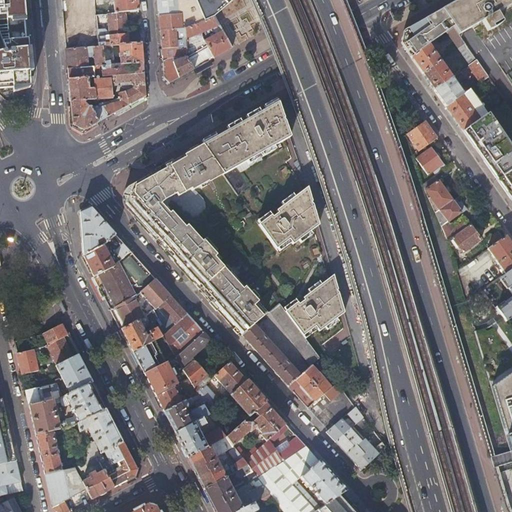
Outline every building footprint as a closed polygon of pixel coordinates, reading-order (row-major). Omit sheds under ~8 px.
[(0,0),(0,10),(5,11),(6,21),(26,19),(25,8),(24,0),(0,0)] [(125,11),(138,10),(137,0),(112,0),(114,12),(125,11)] [(157,0),(160,29),(184,27),(204,18),(196,0),(157,0)] [(196,0),(204,18),(213,14),(230,0),(196,0)] [(496,11),(511,1),(511,0),(456,0),(441,9),(441,10),(453,26),(458,34),(481,20),(486,30),(491,27),(495,25),(501,21),(496,11)] [(101,13),(107,12),(108,12),(108,3),(94,4),(95,13),(101,13)] [(446,31),(453,26),(441,10),(433,15),(432,14),(403,30),(402,32),(401,35),(400,38),(400,40),(401,42),(401,44),(410,57),(429,44),(446,31)] [(108,35),(127,33),(125,11),(114,12),(108,12),(107,12),(108,35)] [(184,27),(185,46),(186,56),(206,44),(213,57),(231,47),(213,14),(204,18),(184,27)] [(26,19),(6,21),(8,42),(2,42),(5,50),(28,43),(27,32),(26,19)] [(464,43),(458,34),(453,26),(446,31),(458,47),(464,43)] [(184,27),(160,29),(161,48),(185,46),(184,27)] [(116,44),(128,43),(127,33),(108,35),(109,44),(111,44),(116,44)] [(101,76),(143,72),(140,42),(128,43),(116,44),(118,64),(132,63),(132,66),(113,67),(113,64),(111,44),(109,44),(103,45),(105,65),(100,65),(101,76)] [(5,50),(0,51),(0,91),(1,93),(28,85),(31,74),(28,43),(5,50)] [(475,59),(464,43),(458,47),(469,64),(475,59)] [(422,73),(440,60),(434,51),(436,49),(434,46),(432,48),(429,44),(410,57),(422,73)] [(66,48),(68,68),(92,66),(100,65),(105,65),(103,45),(98,45),(93,46),(94,57),(87,58),(86,47),(66,48)] [(185,46),(161,48),(162,59),(182,55),(182,57),(172,61),(175,68),(163,72),(164,77),(169,82),(193,68),(186,56),(185,46)] [(447,66),(456,64),(454,54),(445,56),(447,66)] [(487,76),(475,59),(469,64),(467,65),(479,81),(487,76)] [(452,76),(440,60),(422,73),(433,89),(452,76)] [(68,68),(69,79),(93,77),(92,66),(68,68)] [(461,76),(469,84),(475,79),(467,70),(461,76)] [(132,85),(144,83),(143,72),(101,76),(93,77),(69,79),(72,124),(83,130),(129,104),(132,90),(118,93),(120,100),(110,103),(102,106),(87,106),(87,104),(87,99),(112,97),(111,87),(111,83),(131,82),(132,85)] [(463,93),(452,76),(433,89),(445,106),(463,93)] [(145,96),(144,83),(132,85),(132,87),(132,88),(132,90),(129,104),(145,96)] [(445,106),(462,130),(485,114),(485,113),(483,107),(481,103),(477,97),(473,93),(468,89),(463,93),(445,106)] [(220,170),(233,162),(235,166),(289,134),(277,100),(201,144),(202,145),(220,170)] [(462,130),(475,148),(485,141),(496,134),(493,130),(500,125),(489,110),(485,114),(462,130)] [(425,121),(406,134),(418,151),(436,137),(425,121)] [(490,147),(500,140),(496,134),(485,141),(490,147)] [(202,145),(173,161),(194,190),(208,182),(207,179),(221,172),(223,175),(224,175),(220,170),(202,145)] [(415,158),(427,175),(443,164),(431,147),(415,158)] [(497,180),(511,168),(511,153),(507,147),(485,163),(497,180)] [(134,219),(153,239),(156,236),(173,255),(170,259),(199,290),(202,287),(215,302),(212,305),(239,336),(241,334),(246,330),(248,329),(254,323),(268,312),(226,265),(224,267),(214,257),(217,255),(203,240),(202,242),(187,225),(185,227),(166,206),(165,208),(161,204),(165,200),(176,194),(178,197),(191,189),(192,191),(194,190),(173,161),(167,165),(169,167),(161,171),(150,174),(127,187),(125,198),(124,205),(136,218),(134,219)] [(427,175),(430,178),(445,167),(443,164),(427,175)] [(511,168),(497,180),(504,189),(511,183),(511,168)] [(438,180),(424,190),(436,207),(435,208),(431,204),(434,213),(452,200),(438,180)] [(319,221),(308,184),(275,207),(277,210),(271,214),(269,211),(256,219),(274,244),(276,243),(278,247),(290,239),(291,241),(319,221)] [(461,211),(452,200),(434,213),(446,240),(450,237),(456,233),(468,225),(466,223),(463,225),(461,223),(453,229),(447,221),(461,211)] [(79,213),(83,256),(97,248),(96,242),(102,237),(105,241),(114,233),(91,207),(79,213)] [(469,224),(468,225),(456,233),(450,237),(461,253),(480,239),(469,224)] [(492,244),(502,237),(498,231),(488,238),(492,244)] [(114,233),(105,241),(99,247),(97,248),(83,256),(93,276),(112,265),(129,250),(114,233)] [(511,266),(511,244),(505,235),(502,237),(492,244),(486,249),(504,273),(511,266)] [(93,276),(110,309),(134,296),(132,290),(136,285),(140,287),(152,276),(129,250),(112,265),(93,276)] [(294,298),(281,307),(302,335),(315,326),(316,328),(343,310),(333,272),(300,294),(302,296),(296,301),(294,298)] [(110,309),(121,329),(144,316),(145,315),(144,312),(141,313),(135,302),(142,295),(154,309),(158,305),(169,295),(154,278),(136,295),(134,296),(110,309)] [(174,324),(186,313),(169,295),(158,305),(174,324)] [(505,298),(494,306),(499,313),(510,306),(505,298)] [(278,303),(270,310),(310,364),(319,357),(302,335),(281,307),(278,303)] [(162,324),(166,331),(174,324),(158,305),(154,309),(153,309),(157,318),(162,324)] [(121,329),(132,351),(162,335),(166,331),(162,324),(148,332),(149,334),(146,336),(142,328),(145,327),(143,322),(147,319),(148,322),(157,318),(153,309),(145,315),(144,316),(121,329)] [(175,356),(202,332),(186,313),(174,324),(166,331),(162,335),(175,356)] [(246,330),(241,334),(263,359),(270,354),(277,348),(254,323),(248,329),(246,330)] [(63,337),(67,335),(61,324),(57,327),(39,336),(13,342),(16,354),(34,350),(33,345),(40,343),(45,341),(47,345),(63,337)] [(184,363),(210,340),(202,332),(175,356),(179,363),(184,363)] [(77,355),(67,335),(63,337),(73,357),(77,355)] [(132,351),(144,374),(175,356),(162,335),(132,351)] [(73,357),(63,337),(47,345),(42,348),(39,349),(44,357),(50,354),(56,366),(73,357)] [(270,354),(263,359),(286,384),(299,373),(277,348),(270,354)] [(34,350),(16,354),(21,375),(38,370),(34,350)] [(91,382),(77,355),(73,357),(56,366),(55,366),(69,393),(91,382)] [(206,374),(193,360),(182,370),(183,372),(187,379),(192,387),(206,374)] [(230,394),(246,380),(229,362),(214,375),(230,394)] [(310,364),(295,380),(314,401),(330,387),(310,364)] [(511,373),(491,389),(511,459),(511,373)] [(155,396),(163,411),(185,401),(185,400),(183,396),(180,397),(181,398),(178,399),(177,397),(186,392),(189,398),(190,398),(197,395),(195,392),(192,387),(187,379),(155,396)] [(244,419),(264,401),(246,380),(230,394),(230,395),(244,411),(243,411),(239,414),(244,419)] [(105,409),(91,382),(69,393),(60,397),(58,398),(60,405),(64,406),(67,404),(68,404),(71,409),(71,410),(72,412),(73,412),(74,414),(73,418),(65,420),(66,421),(58,422),(59,429),(65,427),(71,426),(76,423),(105,409)] [(55,383),(25,391),(28,405),(52,399),(58,398),(60,397),(55,383)] [(214,408),(224,400),(219,395),(217,397),(206,383),(195,392),(197,395),(204,407),(210,403),(214,408)] [(163,411),(174,432),(202,417),(208,414),(208,413),(204,407),(197,395),(190,398),(195,408),(190,411),(189,413),(191,416),(189,417),(185,409),(188,408),(185,401),(163,411)] [(52,399),(28,405),(35,435),(53,430),(59,429),(58,422),(56,417),(54,417),(52,412),(55,412),(52,399)] [(271,443),(288,427),(264,401),(244,419),(225,436),(232,445),(249,430),(250,431),(255,427),(261,433),(260,434),(266,442),(268,440),(271,443)] [(362,416),(355,406),(347,414),(354,422),(362,416)] [(122,442),(105,409),(76,423),(78,431),(86,427),(96,447),(83,454),(84,461),(95,456),(102,452),(122,442)] [(0,465),(15,462),(6,421),(0,422),(0,413),(0,414),(0,413),(0,465)] [(208,414),(202,417),(205,423),(212,419),(208,414)] [(347,414),(341,418),(350,427),(354,422),(347,414)] [(174,432),(187,457),(209,445),(225,436),(219,428),(201,436),(200,434),(203,432),(202,430),(199,431),(197,427),(205,423),(202,417),(174,432)] [(341,418),(327,430),(335,439),(350,427),(341,418)] [(335,439),(346,452),(359,440),(360,439),(350,427),(335,439)] [(53,430),(35,435),(44,474),(62,470),(53,430)] [(282,460),(304,445),(296,436),(288,443),(290,444),(279,455),(282,460)] [(256,477),(282,460),(279,455),(271,443),(268,440),(266,442),(261,446),(244,460),(246,464),(253,473),(255,475),(256,477)] [(361,468),(385,446),(381,441),(369,451),(359,440),(346,452),(361,468)] [(136,469),(122,442),(102,452),(110,465),(113,464),(115,466),(116,465),(118,467),(113,470),(114,472),(106,477),(112,488),(133,476),(135,473),(136,469)] [(242,458),(244,460),(261,446),(258,443),(245,454),(240,448),(236,451),(242,458)] [(187,457),(203,488),(224,476),(223,474),(229,470),(226,464),(220,466),(209,445),(187,457)] [(299,476),(317,460),(304,445),(282,460),(256,477),(269,493),(283,511),(312,511),(314,511),(291,484),(295,480),(299,476)] [(228,450),(237,462),(242,458),(236,451),(233,446),(228,450)] [(98,461),(95,456),(84,461),(83,462),(86,467),(98,461)] [(235,470),(246,464),(244,460),(242,458),(237,462),(233,465),(235,470)] [(343,492),(345,490),(317,460),(299,476),(310,489),(312,488),(315,491),(314,493),(324,504),(343,492)] [(15,462),(0,465),(0,495),(7,494),(5,486),(20,482),(15,462)] [(241,480),(253,473),(246,464),(235,470),(228,474),(232,481),(239,477),(241,480)] [(62,470),(44,474),(52,510),(57,511),(65,511),(61,503),(85,489),(81,482),(73,467),(62,470)] [(91,499),(112,488),(106,477),(102,470),(95,474),(93,471),(85,476),(86,479),(81,482),(85,489),(91,499)] [(203,488),(215,511),(233,511),(253,501),(269,493),(256,477),(255,475),(250,480),(257,490),(243,497),(242,494),(236,497),(224,476),(203,488)] [(314,511),(320,507),(295,480),(291,484),(314,511)] [(22,491),(20,482),(5,486),(7,494),(22,491)] [(360,511),(343,492),(324,504),(320,507),(314,511),(312,511),(360,511)] [(0,506),(0,511),(18,511),(12,500),(0,506)] [(252,511),(257,509),(257,507),(253,501),(233,511),(252,511)] [(158,511),(155,506),(154,506),(153,505),(152,504),(151,504),(149,504),(148,503),(131,511),(158,511)]
